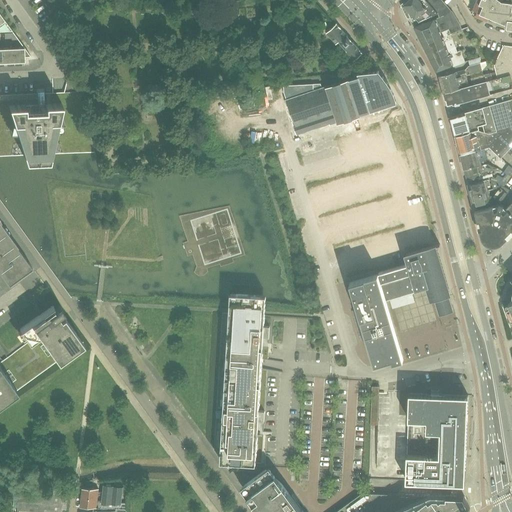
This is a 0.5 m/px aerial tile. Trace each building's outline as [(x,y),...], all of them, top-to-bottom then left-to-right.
[(61,0),(56,6),(57,7),(56,8),(57,8),(60,11),(61,11),(61,10),(62,10),(62,11),(65,7),(66,5),(61,0)] [(419,22),(438,13),(434,9),(430,4),(426,0),(408,0),(404,4),(405,7),(403,9),(407,18),(410,18),(413,24),(419,22)] [(443,1),(442,0),(435,0),(430,4),(434,9),(443,1)] [(488,20),(489,17),(507,24),(507,27),(511,28),(511,0),(477,0),(473,10),(477,11),(475,14),(488,20)] [(447,5),(443,1),(434,9),(438,13),(447,5)] [(451,10),(447,5),(438,13),(441,18),(451,10)] [(453,11),(451,10),(441,18),(438,13),(419,22),(420,24),(415,27),(423,45),(451,34),(462,29),(460,24),(453,11)] [(0,13),(0,30),(11,30),(12,30),(0,13)] [(348,37),(348,36),(340,28),(341,28),(337,23),(326,32),(336,44),(339,41),(340,43),(341,42),(339,41),(346,35),(348,37)] [(466,62),(461,50),(457,52),(451,34),(423,45),(436,71),(452,63),(454,67),(466,62)] [(352,41),(348,37),(346,35),(339,41),(341,42),(340,43),(344,47),(345,47),(347,50),(354,44),(352,42),(352,41)] [(354,61),(363,53),(360,50),(353,42),(352,41),(352,42),(354,44),(347,50),(345,47),(344,47),(347,50),(346,51),(354,61)] [(511,46),(510,46),(506,45),(502,45),(503,45),(494,65),(497,77),(497,78),(500,91),(511,87),(511,46)] [(4,62),(14,62),(13,47),(3,48),(4,62)] [(13,47),(14,62),(25,61),(24,56),(30,55),(24,47),(13,47)] [(470,65),(482,62),(481,57),(469,60),(470,65)] [(471,86),(471,85),(468,74),(484,70),(482,62),(470,65),(471,66),(469,67),(465,70),(457,73),(457,72),(440,76),(444,93),(460,88),(471,86)] [(338,122),(396,102),(394,95),(391,89),(387,83),(378,71),(368,72),(358,73),(359,76),(322,88),(321,84),(284,85),(284,92),(287,99),(286,99),(298,133),(330,123),(330,124),(338,122)] [(460,88),(444,93),(447,105),(457,103),(495,92),(500,91),(497,78),(495,78),(487,80),(471,85),(471,86),(460,88)] [(511,99),(489,105),(497,131),(509,128),(511,131),(511,99)] [(24,155),(26,161),(49,160),(49,159),(50,154),(56,127),(61,108),(62,103),(45,104),(45,109),(31,109),(31,104),(9,105),(12,116),(16,129),(20,142),(24,155)] [(489,105),(465,112),(465,113),(470,132),(477,130),(476,125),(482,123),(485,132),(490,134),(497,132),(497,131),(489,105)] [(465,113),(450,116),(455,135),(457,134),(457,136),(470,132),(465,113)] [(460,151),(481,145),(482,149),(485,148),(490,147),(501,158),(511,146),(511,131),(509,128),(497,131),(497,132),(490,134),(485,132),(477,130),(470,132),(457,136),(456,137),(460,151)] [(485,148),(461,155),(464,169),(480,165),(487,163),(486,159),(487,158),(485,148)] [(480,165),(464,169),(467,179),(478,176),(478,179),(492,176),(492,173),(494,172),(493,166),(488,163),(487,163),(480,165)] [(488,190),(488,187),(492,186),(490,179),(484,181),(484,180),(468,184),(471,195),(486,191),(488,190)] [(505,197),(510,190),(502,186),(498,190),(501,192),(496,198),(497,199),(495,202),(498,205),(505,197)] [(493,200),(492,195),(490,196),(488,190),(486,191),(471,195),(473,205),(489,201),(493,200)] [(475,210),(480,232),(481,236),(481,237),(482,238),(483,240),(484,241),(485,242),(486,243),(488,244),(489,245),(491,245),(493,246),(495,246),(497,245),(499,245),(500,244),(501,243),(502,242),(503,241),(511,232),(511,196),(508,201),(511,205),(504,213),(503,212),(502,212),(504,206),(499,205),(497,210),(496,210),(494,211),(493,206),(475,210)] [(0,272),(8,284),(32,267),(16,246),(0,224),(0,272)] [(450,306),(451,305),(452,305),(448,293),(450,292),(449,289),(436,246),(440,245),(440,244),(406,254),(409,264),(379,273),(379,272),(346,282),(351,301),(357,299),(359,306),(358,306),(375,363),(392,358),(393,361),(404,357),(386,299),(405,293),(405,294),(406,295),(406,296),(407,296),(407,297),(408,297),(409,297),(410,297),(411,297),(412,296),(412,295),(413,295),(413,294),(413,293),(413,292),(412,291),(418,290),(417,287),(427,284),(431,298),(436,296),(440,308),(441,308),(441,309),(442,309),(443,310),(444,310),(445,310),(446,310),(447,309),(448,309),(449,309),(449,308),(450,307),(450,306)] [(269,337),(269,338),(270,326),(264,326),(265,315),(265,313),(265,311),(266,294),(236,293),(231,293),(230,303),(232,303),(231,313),(223,450),(222,450),(221,461),(226,461),(248,462),(256,463),(257,456),(259,421),(264,421),(265,411),(265,410),(264,410),(260,410),(262,369),(262,368),(262,359),(262,358),(263,348),(264,337),(269,337)] [(75,347),(82,341),(66,318),(65,318),(64,316),(60,318),(58,315),(64,311),(60,306),(54,310),(52,307),(53,306),(53,305),(20,329),(29,341),(29,342),(39,335),(57,360),(64,354),(70,351),(75,347)] [(0,403),(83,342),(82,341),(75,347),(70,351),(64,354),(57,360),(39,335),(29,342),(29,341),(25,344),(11,354),(0,362),(0,365),(17,389),(9,394),(4,399),(0,401),(0,403)] [(0,401),(4,399),(9,394),(17,389),(0,365),(0,401)] [(379,392),(371,391),(370,422),(371,423),(378,423),(379,392)] [(465,482),(468,395),(409,393),(409,415),(406,480),(465,482)] [(244,484),(241,487),(259,511),(462,511),(470,508),(465,496),(464,495),(464,494),(431,493),(427,495),(362,492),(334,511),(304,511),(301,508),(282,482),(270,465),(263,470),(244,484)] [(82,498),(98,498),(122,498),(123,486),(104,484),(103,492),(98,492),(99,489),(83,489),(82,498)] [(18,508),(18,511),(17,511),(67,511),(71,485),(51,487),(18,492),(4,492),(4,501),(14,500),(14,508),(18,508)] [(122,498),(98,498),(82,498),(81,507),(96,507),(96,508),(96,509),(95,509),(115,509),(115,508),(127,508),(127,502),(126,502),(126,503),(121,503),(122,498)]
